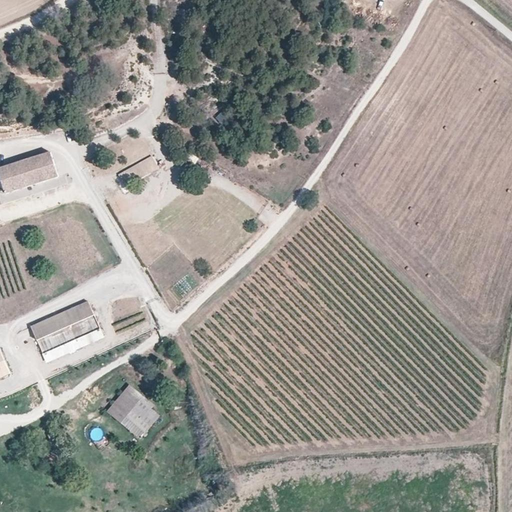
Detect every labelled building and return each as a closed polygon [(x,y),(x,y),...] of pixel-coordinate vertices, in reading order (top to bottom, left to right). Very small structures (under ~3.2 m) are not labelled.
[(225,107),(216,118),(224,125),(234,114),(225,107)] [(59,177),(51,152),(0,168),(0,174),(6,194),(59,177)] [(126,186),(159,168),(153,157),(119,176),(126,186)] [(99,328),(89,303),(32,327),(42,352),(99,328)] [(0,378),(11,374),(0,348),(0,378)] [(155,406),(130,385),(108,411),(140,438),(159,416),(151,409),(155,406)]
